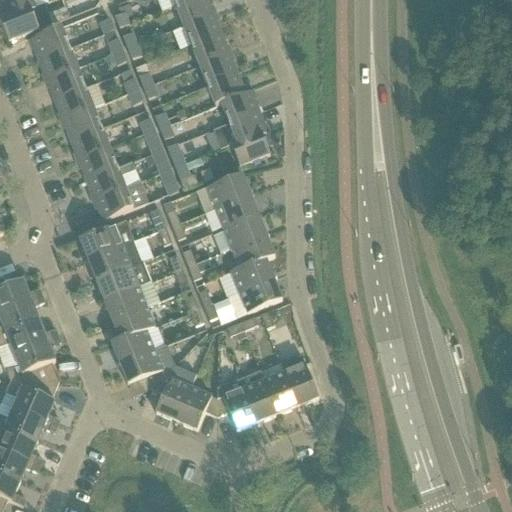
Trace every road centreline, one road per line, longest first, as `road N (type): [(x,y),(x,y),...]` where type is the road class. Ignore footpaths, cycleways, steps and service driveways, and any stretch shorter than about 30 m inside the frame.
road 1 (residential): [(259,0),(300,112),(299,307),(335,416),(325,431),(239,468),(202,463),(105,420)]
road 2 (secondary): [(479,511),(410,282),(369,22)]
road 3 (secondary): [(369,22),(361,99),(372,243),(444,511)]
road 4 (unclassified): [(105,420),(37,243)]
road 5 (residential): [(37,243),(38,218),(0,119)]
